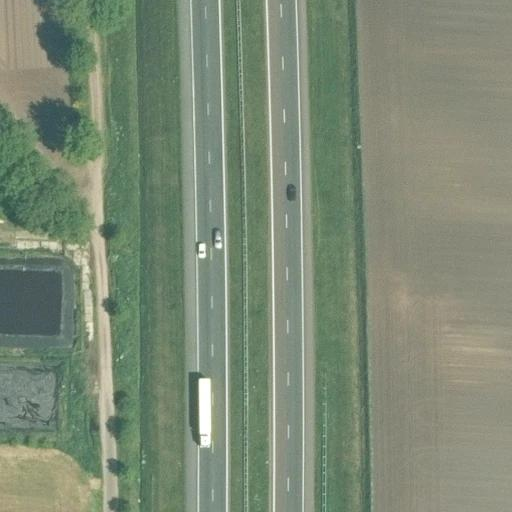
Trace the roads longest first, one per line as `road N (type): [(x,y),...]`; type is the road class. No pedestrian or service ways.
road 1 (motorway): [(288,511),(292,286),(280,0)]
road 2 (motorway): [(204,0),(211,511)]
road 3 (unclassified): [(108,511),(98,232)]
road 4 (track): [(98,232),(85,0)]
road 5 (track): [(98,232),(0,111)]
